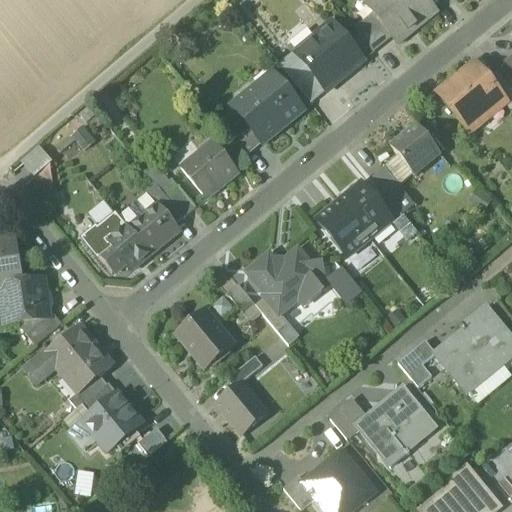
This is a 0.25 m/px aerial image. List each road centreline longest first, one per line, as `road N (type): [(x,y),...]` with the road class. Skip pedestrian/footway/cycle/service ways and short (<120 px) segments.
road 1 (residential): [(114,319),(507,0)]
road 2 (residential): [(237,474),(474,281)]
road 3 (track): [(0,165),(194,0)]
road 4 (residential): [(237,474),(114,319)]
road 5 (residential): [(114,319),(0,188)]
